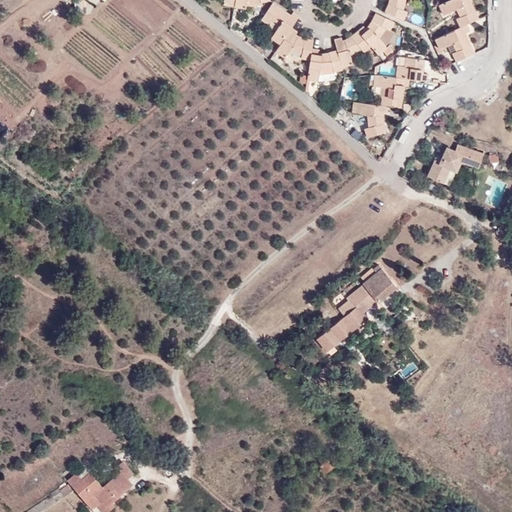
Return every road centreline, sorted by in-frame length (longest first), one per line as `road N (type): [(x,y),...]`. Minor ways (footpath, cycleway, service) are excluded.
road 1 (residential): [(384,175),(290,243),(175,364),(174,387),(189,421),(183,467)]
road 2 (residential): [(384,175),(188,0)]
road 3 (residential): [(504,0),(505,48),(423,117),(384,175)]
road 4 (residential): [(421,276),(462,247),(474,214),(420,205),(384,175)]
